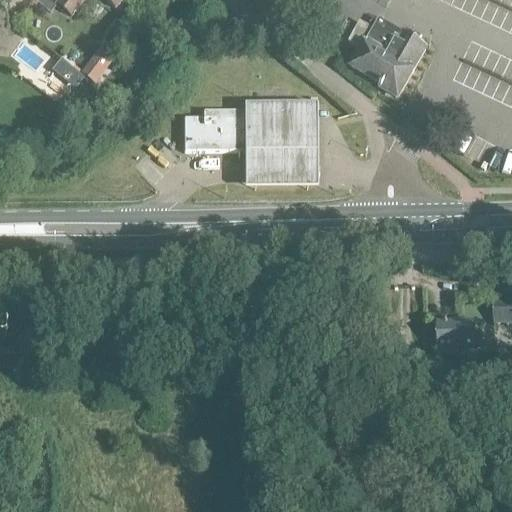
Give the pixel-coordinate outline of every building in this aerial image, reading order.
[(39,0),(36,5),(50,16),(57,8),(70,19),(85,0),(39,0)] [(102,0),(116,11),(125,0),(102,0)] [(410,39),(392,28),(378,20),(369,36),(350,69),(379,85),(377,87),(404,103),(420,75),(412,71),(425,47),(418,43),(422,38),(413,33),(410,39)] [(359,23),(347,43),(356,49),(368,29),(359,23)] [(97,49),(81,73),(95,83),(112,60),(97,49)] [(55,71),(78,89),(84,82),(82,80),(84,78),(75,70),(73,73),(61,63),(55,71)] [(244,186),(244,189),(319,188),(317,103),(291,103),(244,105),(244,175),(244,186)] [(203,122),(184,122),(184,151),(184,155),(244,154),(244,115),(203,115),(203,122)] [(511,302),(496,303),(496,326),(511,325),(511,302)] [(475,325),(438,326),(439,353),(482,352),(481,335),(475,335),(475,325)]
